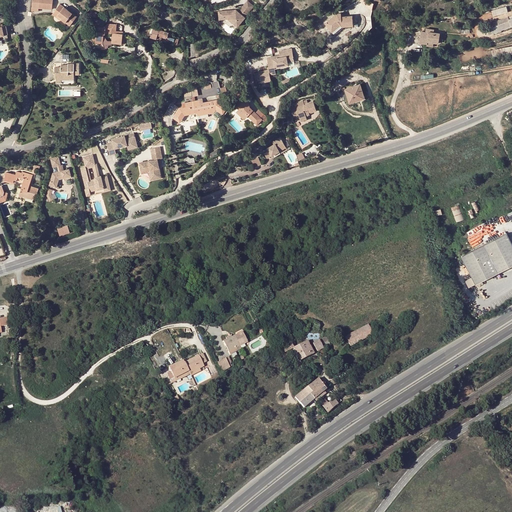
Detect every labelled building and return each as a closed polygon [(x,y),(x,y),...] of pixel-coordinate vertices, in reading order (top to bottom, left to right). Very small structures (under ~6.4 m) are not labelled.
[(51,9),(52,0),(31,0),(31,7),(38,8),(51,9)] [(236,9),(223,11),(224,19),(228,19),(238,26),(245,17),(254,6),(247,0),(238,11),(236,9)] [(60,4),(54,12),(62,18),(61,19),(70,25),(77,16),(73,13),(68,10),(60,4)] [(62,18),(54,12),(52,14),(60,20),(61,19),(62,18)] [(329,27),(332,32),(341,24),(342,27),(353,25),(352,16),(341,17),(341,13),(337,13),(325,23),(329,27)] [(509,21),(490,28),(492,33),(511,26),(509,21)] [(104,25),(102,27),(97,27),(93,30),(94,32),(92,33),(92,39),(93,40),(95,40),(103,41),(102,44),(105,49),(108,47),(107,45),(111,43),(121,44),(122,37),(122,31),(115,31),(116,24),(107,23),(104,25)] [(332,32),(329,27),(327,29),(332,36),(343,28),(342,27),(341,24),(332,32)] [(0,41),(1,41),(0,40),(0,38),(5,36),(9,35),(6,27),(0,28),(0,41)] [(173,46),(177,48),(178,40),(172,38),(173,34),(153,28),(150,37),(156,39),(157,35),(161,37),(166,38),(166,37),(168,38),(167,41),(174,42),(173,46)] [(425,32),(421,32),(419,42),(423,43),(427,43),(427,41),(433,42),(438,43),(439,33),(433,33),(434,30),(425,29),(425,32)] [(511,45),(491,49),(491,50),(487,51),(488,56),(492,56),(493,57),(511,53),(511,45)] [(272,59),(266,60),(268,66),(266,67),(266,69),(258,71),(260,82),(271,79),(269,73),(275,72),(274,66),(287,63),(286,61),(292,59),(290,48),(278,51),(278,54),(271,56),(272,59)] [(56,72),(55,79),(61,79),(74,79),(74,74),(79,74),(79,64),(68,63),(68,65),(61,65),(61,67),(54,67),(54,72),(56,72)] [(359,84),(345,89),(349,103),(355,101),(354,99),(363,96),(359,84)] [(63,89),(58,89),(59,96),(74,95),(74,90),(78,90),(78,86),(63,86),(63,89)] [(239,107),(236,111),(243,118),(246,117),(247,116),(256,125),(261,120),(265,124),(269,121),(265,114),(260,119),(249,108),(246,97),(237,100),(239,107)] [(194,101),(191,102),(193,102),(194,103),(195,108),(196,107),(199,107),(199,109),(197,110),(197,109),(196,109),(197,112),(196,113),(196,116),(213,112),(216,109),(222,114),(227,107),(216,100),(214,100),(215,103),(210,104),(210,101),(202,103),(199,104),(199,100),(194,101)] [(316,110),(313,101),(307,103),(306,101),(294,104),(295,107),(291,108),(294,117),(299,115),(300,118),(306,116),(309,114),(308,111),(310,110),(310,112),(316,110)] [(194,113),(191,102),(185,103),(185,107),(179,108),(172,118),(179,122),(184,115),(194,113)] [(138,147),(135,136),(126,139),(125,135),(112,139),(113,142),(107,143),(110,155),(116,153),(115,148),(127,145),(128,150),(138,147)] [(267,159),(285,148),(282,144),(279,139),(272,143),(274,145),(267,150),(268,152),(264,154),(267,159)] [(153,160),(139,162),(141,170),(147,169),(147,171),(150,170),(152,180),(161,178),(159,168),(158,159),(161,158),(162,158),(160,147),(151,149),(153,160)] [(301,153),(296,156),(297,162),(304,159),(301,153)] [(86,189),(89,188),(90,179),(87,167),(94,166),(95,164),(93,155),(83,157),(85,166),(80,167),(86,189)] [(59,179),(64,178),(64,179),(72,177),(71,175),(69,168),(64,170),(62,165),(61,165),(59,156),(51,159),(53,167),(58,166),(59,171),(53,173),(49,185),(57,187),(58,183),(59,179)] [(194,157),(191,158),(188,156),(185,161),(190,164),(195,163),(194,157)] [(258,157),(257,158),(252,161),(254,167),(261,165),(258,157)] [(97,163),(95,164),(94,166),(97,178),(96,178),(92,179),(90,179),(89,188),(90,192),(104,188),(105,191),(111,190),(107,176),(102,177),(101,175),(100,175),(97,163)] [(94,166),(87,167),(90,179),(92,179),(89,168),(93,167),(96,178),(97,178),(94,166)] [(147,169),(141,170),(141,173),(149,172),(150,180),(152,180),(150,170),(147,171),(147,169)] [(15,181),(16,182),(18,177),(20,177),(21,174),(16,172),(15,176),(6,173),(4,181),(13,183),(13,181),(15,181)] [(24,179),(20,192),(26,194),(25,197),(33,199),(35,193),(37,194),(38,189),(29,186),(32,176),(21,173),(21,174),(20,177),(24,179)] [(8,192),(4,191),(4,195),(0,195),(0,201),(0,202),(6,200),(8,192)] [(476,201),(471,203),(475,212),(479,210),(476,201)] [(459,205),(451,208),(456,223),(464,220),(459,205)] [(60,235),(70,232),(67,225),(57,228),(60,235)] [(511,265),(511,244),(506,234),(461,256),(472,278),(475,284),(511,265)] [(475,284),(472,278),(465,281),(468,287),(475,284)] [(367,325),(345,337),(350,346),(372,334),(367,325)] [(228,339),(223,341),(228,350),(230,354),(241,348),(240,346),(248,342),(242,331),(234,335),(231,337),(228,339)] [(319,340),(313,343),(317,351),(330,345),(326,337),(319,340)] [(294,348),(293,348),(299,361),(313,353),(306,341),(294,348)] [(281,354),(293,348),(294,348),(292,344),(280,351),(281,354)] [(202,353),(198,355),(203,363),(206,361),(202,353)] [(198,355),(184,362),(188,371),(189,373),(199,368),(204,366),(203,363),(198,355)] [(184,362),(183,360),(168,367),(170,371),(174,378),(188,371),(184,362)] [(175,381),(190,374),(189,373),(188,371),(174,378),(175,381)] [(210,375),(211,377),(195,385),(198,391),(212,383),(217,380),(220,378),(217,372),(210,375)] [(315,398),(323,392),(328,387),(324,382),(322,384),(318,378),(305,389),(306,390),(312,397),(314,399),(315,398)] [(306,390),(305,389),(295,397),(304,408),(314,399),(312,397),(306,390)] [(325,394),(323,392),(315,398),(316,399),(317,400),(318,399),(325,394)] [(324,407),(323,407),(327,412),(337,404),(334,399),(328,403),(324,398),(320,402),(324,407)]
